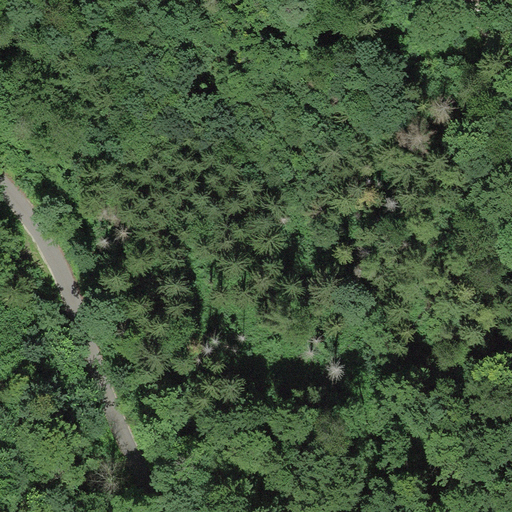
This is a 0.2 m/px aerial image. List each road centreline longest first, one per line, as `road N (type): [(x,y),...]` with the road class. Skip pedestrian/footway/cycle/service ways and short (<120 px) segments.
road 1 (track): [(170,0),(323,247),(368,353),(386,431),(426,511)]
road 2 (unclassified): [(0,190),(55,254),(148,511)]
